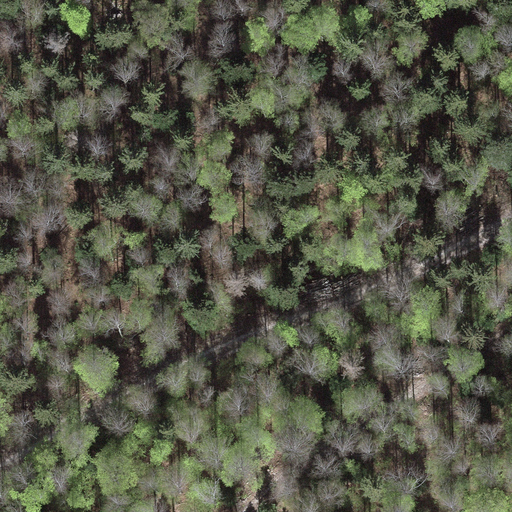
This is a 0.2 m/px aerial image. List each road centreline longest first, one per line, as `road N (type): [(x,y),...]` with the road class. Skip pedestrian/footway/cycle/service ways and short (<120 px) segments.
road 1 (track): [(0,466),(180,369),(401,275),(511,212)]
road 2 (track): [(511,326),(286,472),(245,511)]
